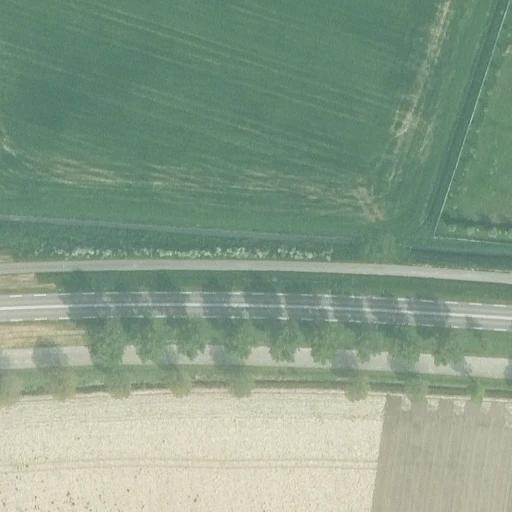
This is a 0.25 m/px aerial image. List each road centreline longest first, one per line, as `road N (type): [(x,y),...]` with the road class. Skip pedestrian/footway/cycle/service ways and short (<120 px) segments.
road 1 (secondary): [(0,309),(145,301),(511,326)]
road 2 (unclassified): [(511,367),(203,351),(0,360)]
road 3 (unclassified): [(0,270),(357,266),(511,277)]
